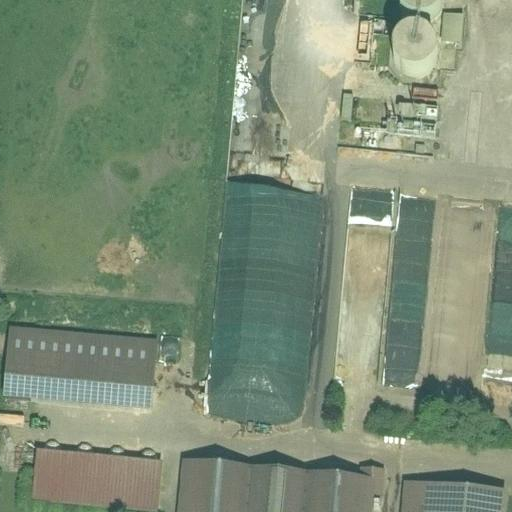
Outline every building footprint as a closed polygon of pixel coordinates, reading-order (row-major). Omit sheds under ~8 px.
[(396,0),(396,1),(395,9),(398,17),(403,23),(409,27),(417,29),(425,28),(432,24),(437,18),(440,12),(441,4),(440,0),(396,0)] [(428,48),(423,43),(416,40),(409,40),(402,42),(395,46),(391,51),(388,58),(388,66),(390,74),(395,80),(402,84),(410,86),(418,85),(425,81),(430,75),(433,69),(434,61),(432,54),(428,48)] [(16,331),(9,403),(158,416),(165,344),(16,331)] [(38,451),(33,508),(79,511),(158,511),(163,462),(38,451)] [(185,468),(180,511),(373,511),(375,484),(185,468)] [(407,491),(405,511),(508,511),(510,501),(407,491)]
